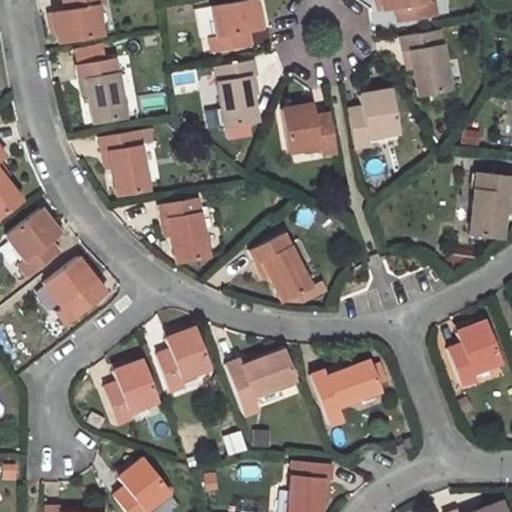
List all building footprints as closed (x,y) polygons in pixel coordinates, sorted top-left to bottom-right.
[(59,42),(100,35),(96,7),(108,5),(107,0),(64,0),(66,10),(54,12),(58,32),(59,42)] [(374,0),(377,12),(392,9),(394,23),(433,16),(430,0),(422,0),(419,1),(418,0),(374,0)] [(207,8),(212,39),(202,41),(205,57),(243,50),(241,34),(253,32),(249,11),(247,1),(207,8)] [(259,31),(255,10),(249,11),(253,32),(259,31)] [(58,32),(54,12),(48,13),(52,33),(58,32)] [(408,55),(410,72),(415,99),(447,94),(436,34),(399,40),(402,56),(408,55)] [(402,56),(404,74),(410,72),(408,55),(402,56)] [(82,78),(85,94),(91,123),(121,117),(110,57),(72,64),(75,79),(82,78)] [(213,70),(223,130),(255,124),(250,97),(248,81),(255,80),(252,63),(213,70)] [(85,94),(82,78),(75,79),(78,95),(85,94)] [(258,96),(255,80),(248,81),(250,97),(258,96)] [(372,89),(351,93),(353,100),(374,97),(372,89)] [(363,139),(391,134),(384,95),(374,97),(353,100),(355,112),(346,114),(353,153),(365,151),(363,139)] [(289,111),(309,108),(307,100),(287,104),(289,111)] [(285,153),(314,148),(316,160),(331,158),(324,117),(311,119),(309,108),(289,111),(278,113),(285,153)] [(144,191),(133,131),(96,137),(99,153),(106,152),(109,169),(114,197),(144,191)] [(0,207),(22,191),(5,168),(0,162),(0,148),(1,148),(3,146),(0,142),(0,207)] [(12,163),(1,148),(0,148),(0,162),(5,168),(12,163)] [(109,169),(106,152),(99,153),(102,171),(109,169)] [(501,204),(503,188),(511,189),(511,188),(511,172),(473,169),(467,228),(498,231),(501,204)] [(503,188),(501,204),(509,205),(511,189),(503,188)] [(173,235),(178,264),(209,257),(199,197),(161,203),(164,223),(170,222),(173,235)] [(4,238),(22,261),(13,268),(24,280),(55,255),(46,244),(56,236),(45,220),(38,212),(4,238)] [(45,220),(56,236),(61,233),(49,216),(45,220)] [(164,223),(166,236),(173,235),(170,222),(164,223)] [(264,259),(273,276),(284,299),(311,285),(285,232),(251,249),(258,263),(264,259)] [(44,280),(62,304),(53,311),(64,324),(95,299),(86,287),(97,279),(83,263),(77,255),(44,280)] [(83,263),(97,279),(101,276),(88,259),(83,263)] [(258,263),(266,279),(273,276),(264,259),(258,263)] [(469,316),(452,322),(454,329),(471,323),(469,316)] [(447,345),(461,383),(474,379),(470,368),(497,358),(483,318),(471,323),(454,329),(459,341),(447,345)] [(178,325),(160,331),(161,336),(180,330),(178,325)] [(180,330),(161,336),(167,350),(155,354),(170,393),(184,387),(180,376),(206,366),(190,326),(180,330)] [(251,397),(292,380),(281,352),(257,361),(242,367),(239,360),(223,367),(237,402),(251,397)] [(321,404),(376,382),(365,353),(339,364),(325,369),(322,362),(306,368),(321,404)] [(254,354),(239,360),(242,367),(257,361),(254,354)] [(325,369),(339,364),(336,357),(322,362),(325,369)] [(129,364),(111,371),(113,377),(132,370),(129,364)] [(130,418),(158,407),(142,366),(132,370),(113,377),(118,390),(105,395),(120,434),(134,429),(130,418)] [(251,397),(237,402),(243,416),(257,411),(251,397)] [(114,496),(124,511),(144,511),(166,495),(141,458),(130,465),(114,475),(124,489),(114,496)] [(289,459),(282,511),(315,511),(318,494),(319,481),(324,482),(326,463),(289,459)] [(114,475),(130,465),(128,461),(112,471),(114,475)] [(505,511),(500,500),(474,510),(467,511),(454,511),(453,510),(448,511),(505,511)] [(454,511),(467,511),(474,510),(471,503),(453,510),(454,511)]
